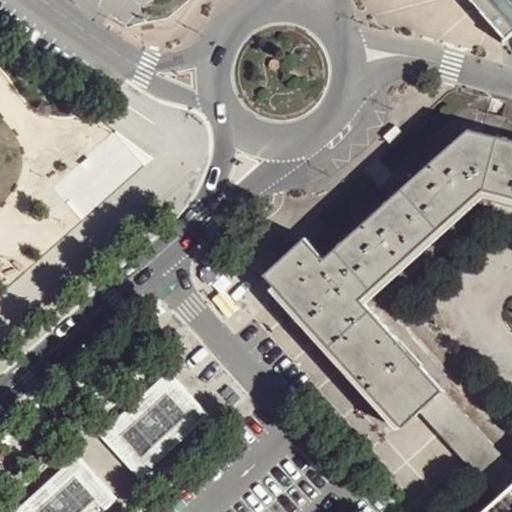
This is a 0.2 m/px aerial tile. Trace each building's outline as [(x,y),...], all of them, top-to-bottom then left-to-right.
[(511,0),(472,0),(504,37),(500,40),(502,43),(511,34),(511,0)] [(495,138),(465,130),(399,190),(436,231),(481,190),(495,138)] [(61,186),(86,213),(146,158),(121,132),(61,186)] [(511,142),(495,138),(481,190),(511,198),(511,142)] [(436,231),(399,190),(333,248),(370,289),(436,231)] [(370,289),(333,248),(320,260),(301,239),(261,275),(328,350),(368,314),(357,302),(370,289)] [(439,391),(368,314),(328,350),(400,427),(414,413),(439,391)] [(170,368),(100,431),(140,476),(210,413),(170,368)] [(511,486),(511,471),(439,391),(414,413),(496,501),(511,486)] [(78,452),(11,511),(100,511),(118,496),(78,452)] [(511,511),(511,486),(496,501),(483,511),(511,511)]
